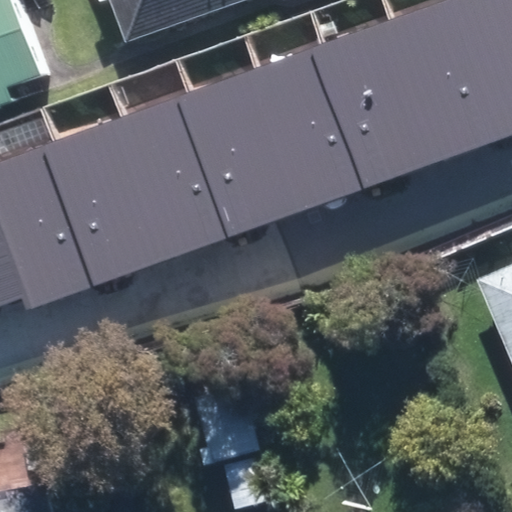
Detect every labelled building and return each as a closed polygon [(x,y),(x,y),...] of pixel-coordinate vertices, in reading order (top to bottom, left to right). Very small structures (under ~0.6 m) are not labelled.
[(62,74),(38,0),(0,0),(0,94),(2,94),(7,108),(36,98),(31,83),(62,74)] [(124,0),(141,44),(253,0),(124,0)] [(462,0),(449,0),(394,18),(445,158),(511,133),(462,0)] [(511,0),(462,0),(511,133),(511,132),(511,0)] [(394,18),(323,45),(372,185),(445,158),(394,18)] [(323,45),(257,68),(308,209),(372,185),(323,45)] [(257,68),(188,94),(239,235),(308,209),(257,68)] [(188,94),(120,118),(171,259),(239,235),(188,94)] [(120,118),(52,143),(102,283),(171,259),(120,118)] [(52,143),(0,161),(0,218),(32,309),(102,283),(52,143)] [(0,306),(22,299),(26,310),(32,309),(0,218),(0,306)] [(511,264),(493,271),(511,325),(511,264)] [(257,391),(202,403),(215,464),(236,460),(245,504),(279,497),(257,391)] [(0,511),(63,511),(60,480),(0,486),(0,511)]
